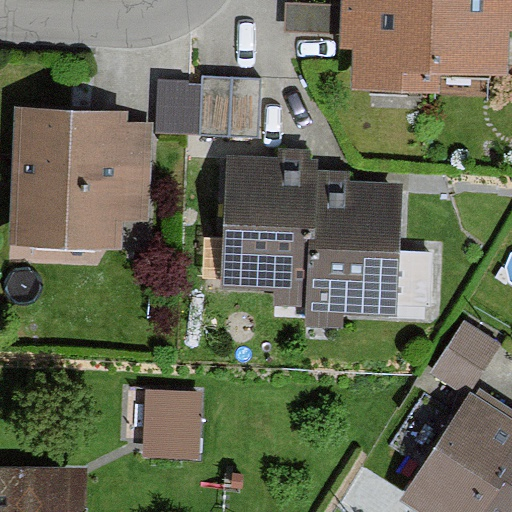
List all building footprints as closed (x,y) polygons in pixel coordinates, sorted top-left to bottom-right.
[(290,0),(288,37),(337,40),(339,1),(314,0),(290,0)] [(511,0),(340,0),(339,56),(352,56),(351,98),(434,100),(435,78),(504,80),(506,43),(511,42),(511,0)] [(198,142),(252,142),(252,85),(198,85),(198,142)] [(135,121),(18,119),(16,256),(133,258),(135,121)] [(351,170),(223,162),(215,294),(267,298),(266,318),(392,326),(400,198),(349,195),(351,170)] [(497,348),(461,327),(427,385),(463,406),(497,348)] [(511,511),(511,419),(476,393),(396,505),(406,511),(511,511)] [(190,401),(144,401),(144,463),(190,463),(190,401)] [(87,511),(86,475),(0,477),(0,511),(87,511)]
